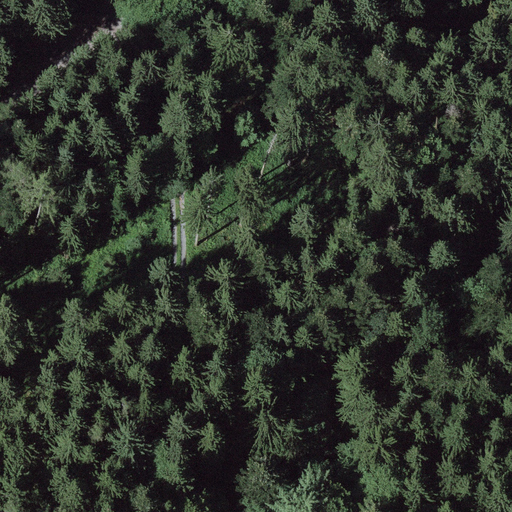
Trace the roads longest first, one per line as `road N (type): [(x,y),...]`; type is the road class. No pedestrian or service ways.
road 1 (track): [(141,0),(192,371),(148,511)]
road 2 (track): [(0,120),(181,0)]
